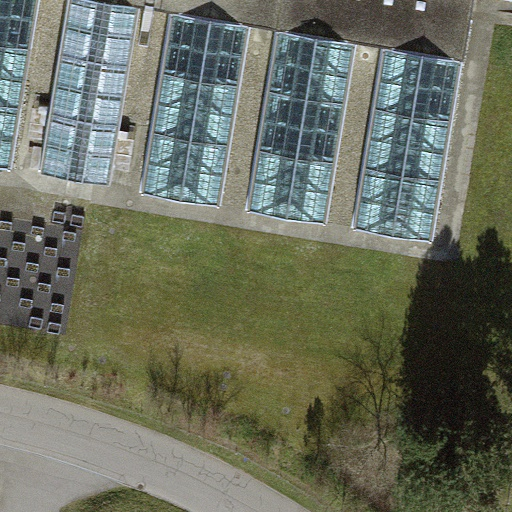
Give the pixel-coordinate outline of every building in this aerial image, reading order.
[(41,0),(0,0),(0,165),(13,168),(41,0)] [(142,4),(117,0),(69,0),(40,172),(112,184),(142,4)] [(117,0),(142,4),(172,9),(253,23),(278,27),(359,41),(383,45),(465,59),(474,0),(117,0)] [(253,23),(172,9),(141,191),(222,205),(253,23)] [(359,41),(278,27),(247,209),(328,223),(359,41)] [(465,59),(383,45),(353,227),(434,240),(465,59)]
